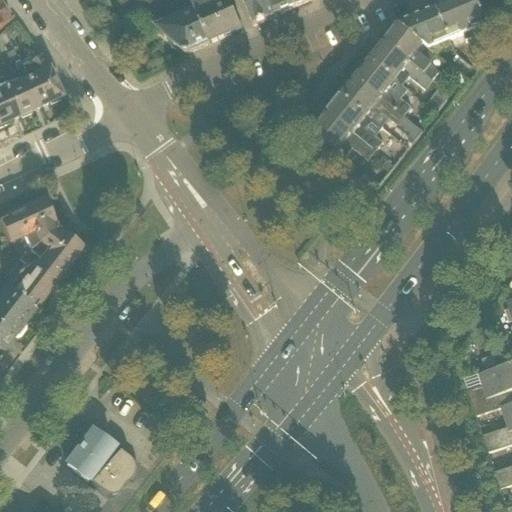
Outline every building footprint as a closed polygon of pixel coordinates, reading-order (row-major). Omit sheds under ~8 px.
[(210,47),(243,32),(229,0),(193,0),(190,1),(196,15),(210,47)] [(242,0),(254,27),(275,18),(268,0),(242,0)] [(268,0),(275,18),(296,9),(292,0),(268,0)] [(292,0),(296,9),(316,0),(315,0),(292,0)] [(488,27),(476,0),(462,0),(437,11),(442,23),(449,44),(451,43),(464,38),(466,43),(475,39),(473,34),(488,27)] [(0,31),(12,22),(0,6),(0,31)] [(437,11),(399,27),(424,47),(428,52),(436,58),(437,57),(454,51),(451,43),(449,44),(442,23),(437,11)] [(184,55),(190,56),(190,55),(210,47),(196,15),(158,30),(184,54),(184,55)] [(429,67),(436,58),(428,52),(424,47),(399,27),(385,44),(433,85),(434,83),(440,76),(429,67)] [(403,89),(409,81),(426,94),(427,93),(434,98),(441,89),(434,83),(433,85),(385,44),(370,63),(403,89)] [(49,71),(39,58),(23,72),(41,110),(63,100),(49,71)] [(404,120),(405,120),(409,123),(416,115),(396,98),(403,89),(370,63),(356,81),(404,120)] [(18,120),(41,110),(23,72),(19,65),(16,67),(19,74),(12,77),(16,87),(5,92),(18,120)] [(0,128),(18,120),(5,92),(0,80),(0,128)] [(375,125),(382,117),(397,129),(404,120),(356,81),(342,99),(375,125)] [(383,147),(367,134),(375,125),(342,99),(327,117),(376,156),(383,147)] [(313,134),(346,161),(353,152),(369,165),(376,156),(327,117),(313,134)] [(10,219),(0,223),(0,227),(8,246),(23,239),(30,253),(55,232),(46,212),(47,212),(47,210),(48,209),(48,207),(47,206),(46,204),(45,204),(44,203),(44,202),(42,202),(40,202),(39,202),(38,203),(37,203),(36,204),(36,205),(35,206),(35,208),(21,214),(18,212),(11,215),(10,219)] [(75,246),(74,246),(57,233),(55,232),(30,253),(41,262),(34,273),(53,287),(60,278),(64,279),(68,273),(67,269),(75,258),(76,258),(78,258),(80,257),(81,256),(82,254),(82,253),(83,253),(83,252),(82,251),(82,250),(82,249),(81,248),(80,247),(79,246),(77,245),(75,246)] [(45,297),(53,287),(34,273),(29,269),(18,277),(7,292),(34,313),(37,308),(42,309),(48,302),(45,297)] [(0,330),(13,340),(16,342),(32,320),(30,318),(34,313),(7,292),(0,285),(0,330)] [(0,362),(1,360),(0,359),(0,356),(13,340),(0,330),(0,362)] [(511,365),(479,377),(483,389),(468,394),(477,419),(502,411),(502,410),(511,406),(511,365)] [(508,430),(483,438),(489,455),(511,447),(511,406),(502,410),(502,411),(508,430)] [(92,433),(66,468),(88,484),(114,450),(92,433)] [(511,469),(495,475),(501,492),(511,488),(511,469)]
